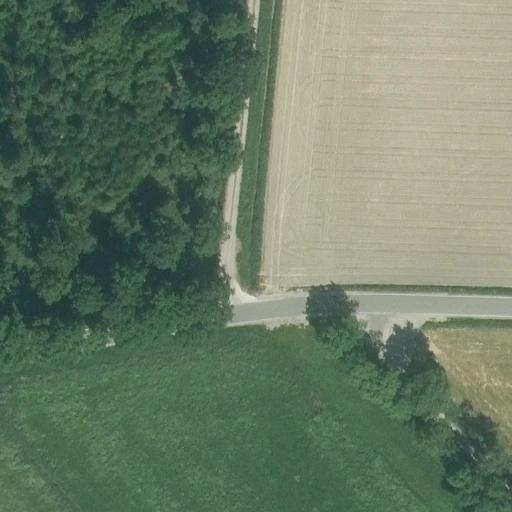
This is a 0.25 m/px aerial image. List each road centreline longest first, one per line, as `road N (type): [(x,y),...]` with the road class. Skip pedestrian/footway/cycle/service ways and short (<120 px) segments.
road 1 (tertiary): [(511,305),(239,313),(0,353)]
road 2 (track): [(239,313),(266,0)]
road 3 (track): [(511,493),(362,335),(347,306)]
